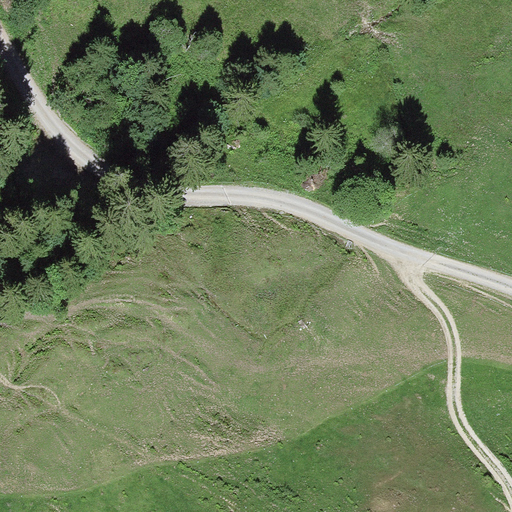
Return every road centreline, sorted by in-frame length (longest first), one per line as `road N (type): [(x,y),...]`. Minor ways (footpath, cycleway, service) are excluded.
road 1 (track): [(511,290),(402,258),(273,204),(104,176),(81,159),(0,41)]
road 2 (track): [(402,258),(447,325),(457,420),(511,499)]
